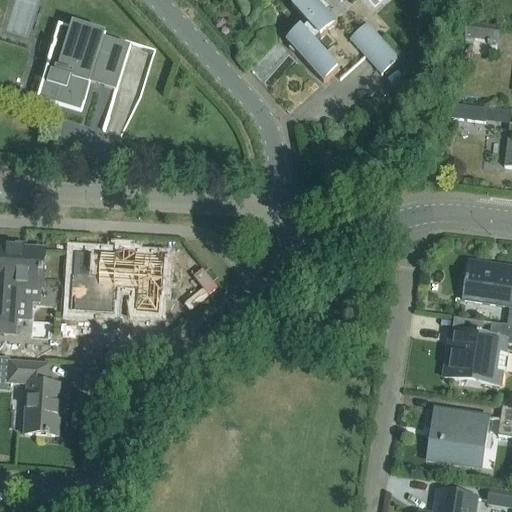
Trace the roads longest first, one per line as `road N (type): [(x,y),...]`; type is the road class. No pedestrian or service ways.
road 1 (unclassified): [(105,497),(149,409),(189,363),(309,267)]
road 2 (residential): [(387,511),(413,215)]
road 3 (unclassified): [(261,210),(0,190)]
road 4 (unclassified): [(261,210),(273,186),(274,152),(256,116),(151,0)]
